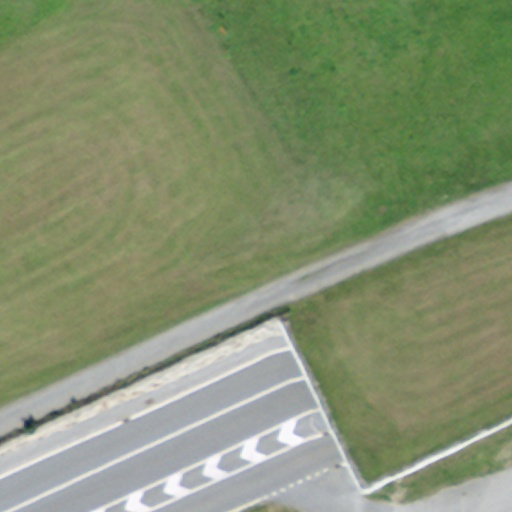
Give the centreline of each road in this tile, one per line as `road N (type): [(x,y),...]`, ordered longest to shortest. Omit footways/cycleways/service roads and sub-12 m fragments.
road 1 (track): [(511,198),(0,426)]
road 2 (primary): [(511,271),(10,511)]
road 3 (primary): [(191,511),(511,358)]
